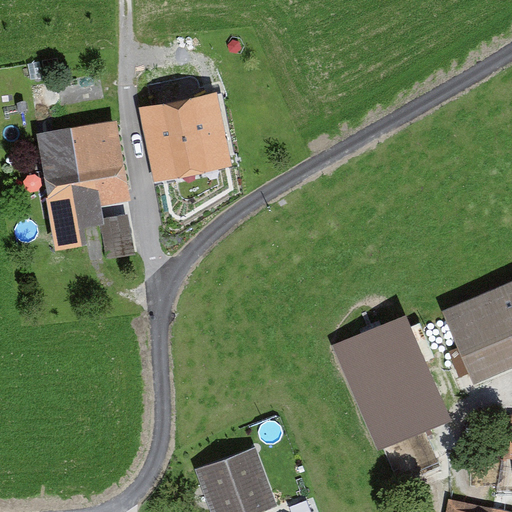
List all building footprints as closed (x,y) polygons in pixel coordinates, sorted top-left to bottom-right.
[(231,154),(220,96),(150,111),(162,168),(228,154),(231,154)] [(113,124),(38,137),(56,244),(79,240),(76,223),(99,219),(95,195),(124,190),(113,124)] [(511,287),(449,315),(474,371),(511,354),(511,287)] [(446,416),(403,318),(339,346),(381,443),(446,416)] [(202,469),(217,511),(243,511),(272,501),(254,450),(202,469)]
